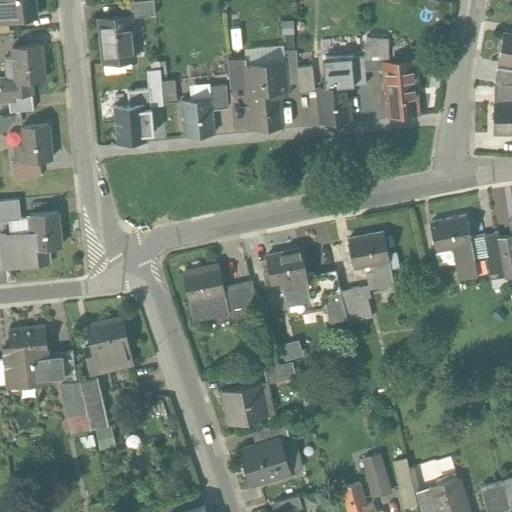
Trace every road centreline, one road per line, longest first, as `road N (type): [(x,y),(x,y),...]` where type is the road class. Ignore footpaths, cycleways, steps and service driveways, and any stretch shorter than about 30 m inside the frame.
road 1 (residential): [(85,147),(455,122)]
road 2 (residential): [(453,175),(171,228),(124,262)]
road 3 (residential): [(223,511),(152,290),(133,267)]
road 4 (residential): [(85,147),(71,0)]
road 5 (residential): [(133,267),(106,284),(0,299)]
road 6 (residential): [(455,122),(472,0)]
road 7 (residential): [(124,262),(94,196),(85,147)]
